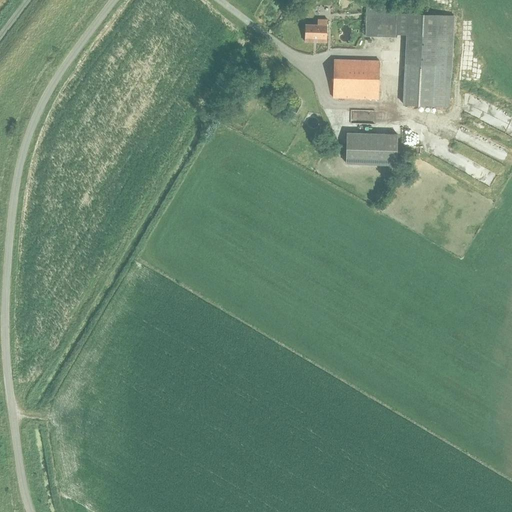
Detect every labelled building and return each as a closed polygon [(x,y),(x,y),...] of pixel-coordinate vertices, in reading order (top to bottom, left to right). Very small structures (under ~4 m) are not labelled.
[(394,34),(394,32),(406,32),(402,105),(448,107),(452,15),(396,12),(396,3),(364,2),(363,33),(394,34)] [(317,18),(317,23),(316,25),(304,25),(304,38),(326,39),(326,18),(317,18)] [(333,98),(377,99),(378,61),(334,60),(333,98)] [(360,121),(361,108),(353,108),(352,120),(360,121)] [(396,165),(397,135),(346,134),(345,164),(385,165),(385,171),(393,171),(394,165),(396,165)]
